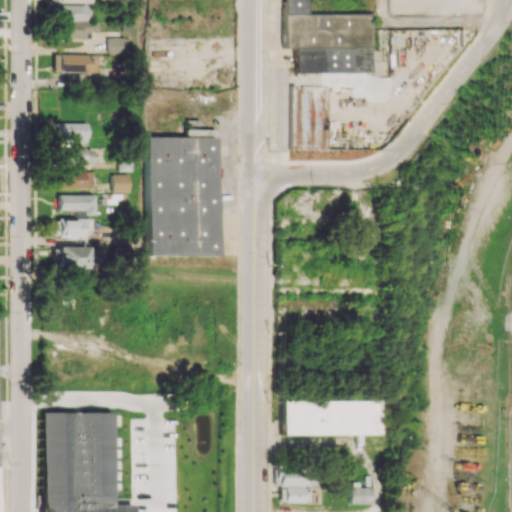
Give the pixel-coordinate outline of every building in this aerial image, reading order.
[(281,0),(281,48),(292,48),(292,73),(367,73),(367,14),(304,14),(304,0),(281,0)] [(88,38),(88,30),(96,31),(96,22),(87,22),(87,5),(57,4),(57,38),(88,38)] [(106,53),(126,53),(126,37),(106,38),(106,53)] [(57,73),(95,73),(95,54),(57,54),(57,73)] [(325,85),(288,85),(288,148),(325,148),(325,85)] [(85,122),(51,122),(51,138),(76,138),(76,142),(86,142),(85,122)] [(214,136),(144,137),(145,256),(215,256),(214,136)] [(91,164),(90,147),(56,147),(56,164),(91,164)] [(56,188),(91,187),(91,170),(56,171),(56,188)] [(127,173),(110,174),(110,192),(128,191),(127,173)] [(93,194),(57,194),(56,210),(73,210),(73,215),(93,215),(93,194)] [(90,219),(52,218),(52,236),(89,237),(90,219)] [(86,267),(85,245),(56,246),(56,268),(86,267)] [(281,435),(377,435),(377,400),(281,400),(281,435)] [(40,511),(130,511),(131,504),(110,504),(110,412),(73,412),(73,411),(41,411),(40,511)] [(312,486),(312,469),(274,468),(273,485),(312,486)] [(369,484),(349,484),(349,503),(369,503),(369,484)] [(283,487),(283,502),(308,502),(308,488),(283,487)]
